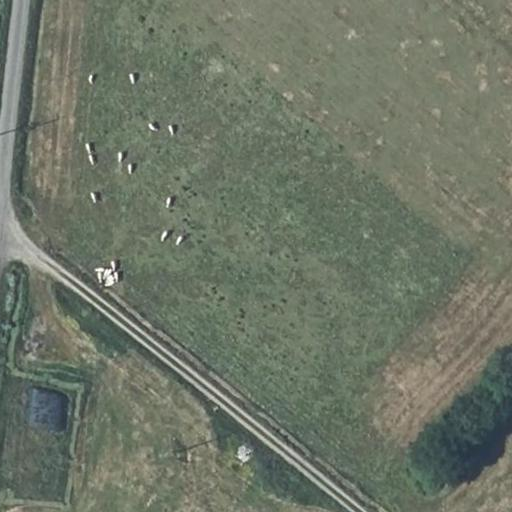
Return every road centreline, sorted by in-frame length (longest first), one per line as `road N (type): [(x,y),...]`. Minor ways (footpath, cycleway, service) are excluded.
road 1 (track): [(358,511),(0,232)]
road 2 (unclassified): [(21,0),(0,198)]
